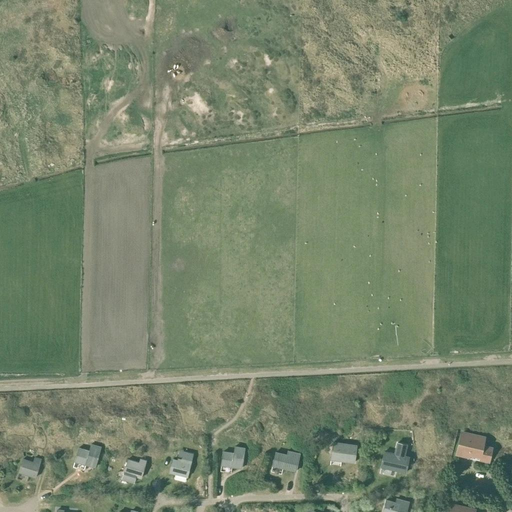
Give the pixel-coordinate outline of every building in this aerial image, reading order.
[(456,452),(456,455),(468,458),(488,463),(491,451),(481,449),(482,445),(484,438),(468,434),(467,436),(460,434),(456,452)] [(330,460),(354,463),(356,446),(333,443),(330,460)] [(384,452),(380,467),(405,473),(407,463),(405,463),(407,457),(404,456),(406,445),(397,443),(394,454),(384,452)] [(89,451),(78,448),(74,462),(94,468),(100,447),(91,445),(89,451)] [(233,453),(223,452),(221,465),(241,469),(244,448),(234,447),(233,453)] [(172,459),(169,473),(187,477),(191,460),(193,454),(183,451),(181,458),(181,460),(177,459),(177,460),(172,459)] [(275,452),(272,466),(295,472),(299,454),(287,451),(286,455),(275,452)] [(22,459),(18,473),(35,478),(41,460),(34,458),(33,463),(22,459)] [(123,473),(121,479),(133,483),(135,477),(140,478),(146,461),(140,459),(139,463),(127,459),(123,473)] [(396,498),(395,503),(385,500),(382,511),(405,511),(409,502),(396,498)]
